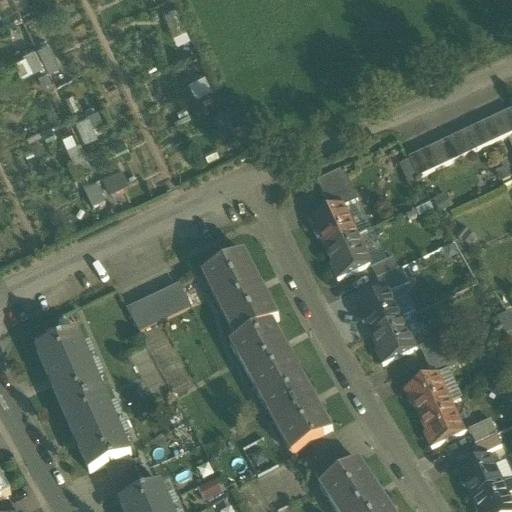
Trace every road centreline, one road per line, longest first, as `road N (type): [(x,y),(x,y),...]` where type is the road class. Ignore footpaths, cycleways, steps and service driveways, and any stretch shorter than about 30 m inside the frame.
road 1 (residential): [(249,181),(330,343),(436,511)]
road 2 (residential): [(511,67),(249,181)]
road 3 (residential): [(249,181),(0,295)]
road 4 (residential): [(68,511),(0,388)]
